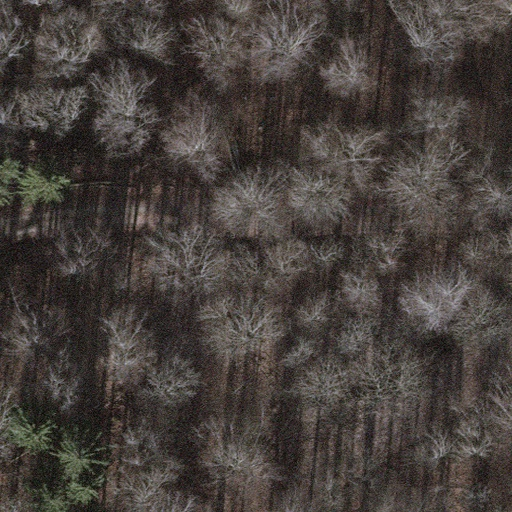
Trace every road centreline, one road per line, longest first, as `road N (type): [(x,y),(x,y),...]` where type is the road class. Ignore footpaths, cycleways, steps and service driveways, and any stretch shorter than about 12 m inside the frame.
road 1 (track): [(0,225),(131,209),(400,220),(511,208)]
road 2 (track): [(511,345),(279,511)]
